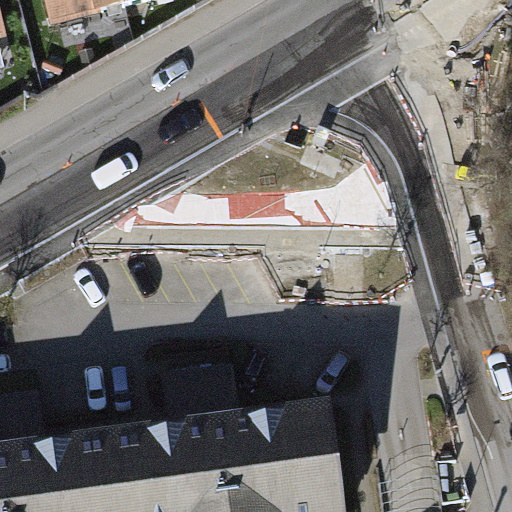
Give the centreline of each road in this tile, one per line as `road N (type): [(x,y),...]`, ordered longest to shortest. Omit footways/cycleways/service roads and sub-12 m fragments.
road 1 (tertiary): [(511,480),(374,0)]
road 2 (primary): [(0,208),(366,0)]
